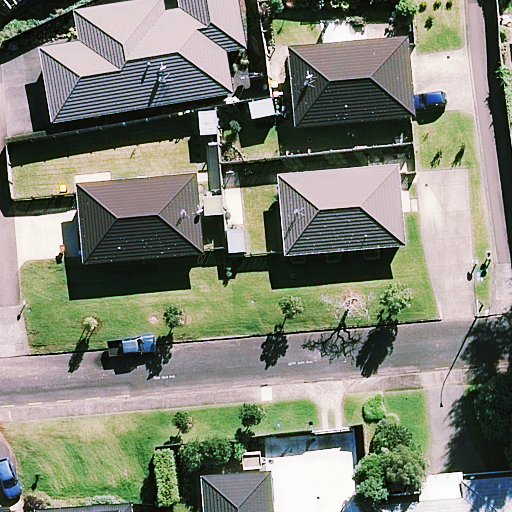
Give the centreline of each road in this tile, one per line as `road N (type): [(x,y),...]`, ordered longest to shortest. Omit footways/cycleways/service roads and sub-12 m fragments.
road 1 (residential): [(511,331),(0,386)]
road 2 (unknown): [(511,245),(488,0)]
